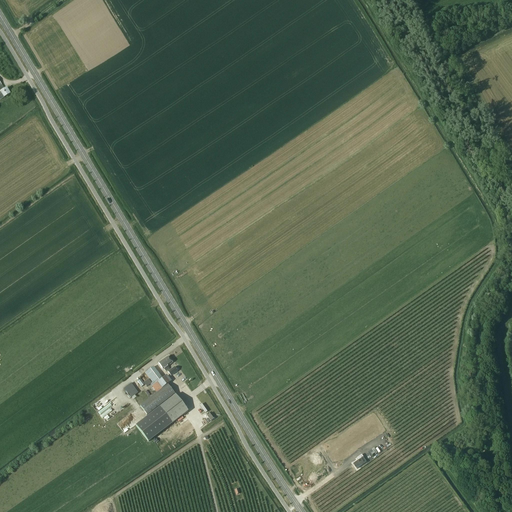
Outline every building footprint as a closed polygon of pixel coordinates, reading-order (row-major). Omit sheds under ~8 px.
[(10,94),(7,88),(0,92),(4,98),(10,94)] [(163,370),(164,369),(166,372),(170,369),(168,366),(172,363),(168,357),(158,363),(163,370)] [(145,373),(152,383),(151,383),(148,379),(143,383),(147,387),(150,385),(156,392),(171,381),(167,375),(162,378),(153,367),(145,373)] [(171,376),(178,372),(174,367),(168,372),(171,376)] [(138,393),(131,383),(123,389),(130,399),(138,393)] [(147,416),(175,394),(167,385),(140,406),(147,416)] [(176,395),(136,426),(148,442),(188,411),(176,395)] [(111,412),(106,405),(112,401),(111,399),(100,407),(101,409),(98,412),(104,418),(111,412)] [(337,475),(384,444),(368,420),(320,451),(337,475)]
